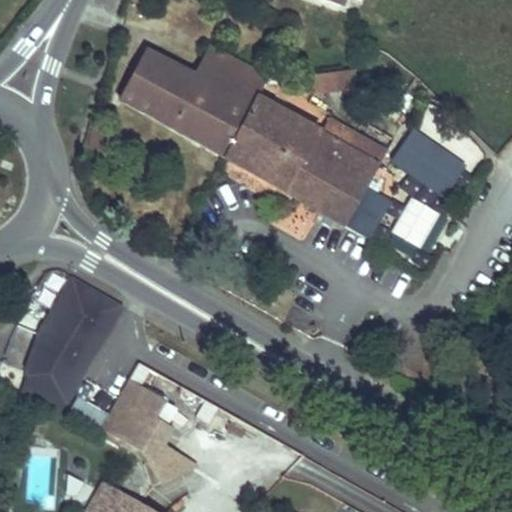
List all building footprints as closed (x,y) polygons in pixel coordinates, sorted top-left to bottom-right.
[(199,79),(149,52),(124,101),(228,159),(258,97),(265,77),(217,48),(199,79)] [(345,71),(316,75),(321,91),(349,88),(345,71)] [(258,97),(228,159),(346,228),(391,156),(332,121),(323,134),(258,97)] [(111,130),(92,125),(82,155),(102,160),(111,130)] [(463,168),(413,134),(394,163),(445,197),(463,168)] [(419,261),(445,216),(409,195),(383,240),(419,261)] [(60,411),(123,306),(73,278),(40,333),(26,370),(30,372),(21,391),(60,411)] [(81,397),(106,408),(112,393),(87,383),(81,397)] [(121,401),(132,384),(129,383),(118,400),(121,401)] [(162,402),(132,384),(121,401),(152,419),(162,402)] [(107,421),(121,401),(118,400),(102,428),(107,421)] [(152,419),(121,401),(107,421),(102,428),(118,439),(122,433),(137,443),(151,422),(152,419)] [(151,422),(137,443),(144,448),(161,482),(192,466),(193,466),(160,446),(170,430),(152,419),(151,422)] [(152,511),(103,482),(90,503),(105,511),(152,511)] [(105,511),(90,503),(84,511),(105,511)]
